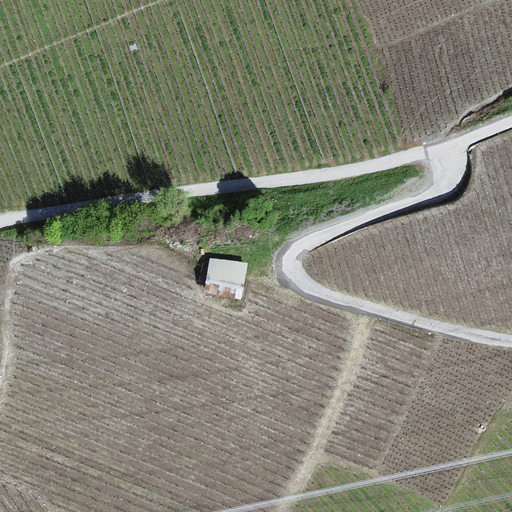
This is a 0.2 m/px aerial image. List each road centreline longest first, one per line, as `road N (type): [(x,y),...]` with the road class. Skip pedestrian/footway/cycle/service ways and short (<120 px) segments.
road 1 (track): [(511,124),(450,154),(0,227)]
road 2 (track): [(450,154),(450,183),(413,209),(331,236),(290,265),(300,292),(511,349)]
road 3 (track): [(359,310),(351,361),(309,476),(286,511)]
